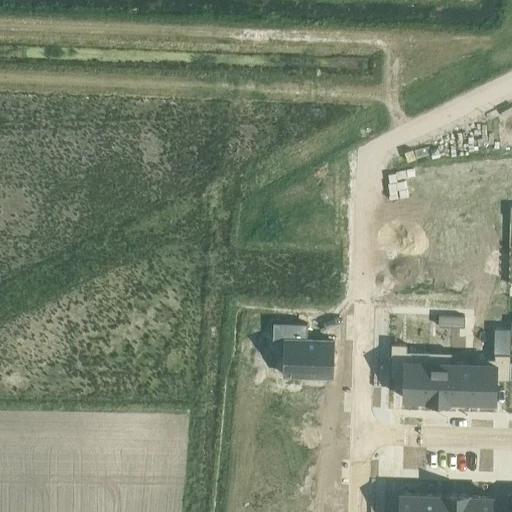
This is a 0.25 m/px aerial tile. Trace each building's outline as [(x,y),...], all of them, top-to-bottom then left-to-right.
[(439,316),(438,326),(452,327),(452,317),(439,316)] [(452,317),(452,327),(465,327),(465,317),(452,317)] [(280,320),(279,337),(283,337),(282,372),(330,373),(331,337),(305,337),(306,321),(280,320)] [(391,343),(390,375),(405,376),(404,397),(426,398),(428,350),(407,350),(407,343),(391,343)] [(428,350),(426,398),(427,398),(427,399),(450,400),(450,399),(448,399),(449,361),(452,361),(452,351),(428,350)] [(471,361),(470,400),(495,400),(495,378),(510,379),(510,353),(495,352),(495,357),(471,356),(471,361)] [(449,361),(448,399),(450,399),(470,400),(471,361),(452,361),(449,361)] [(422,511),(424,493),(401,492),(400,511),(422,511)] [(445,493),(444,511),(466,511),(467,494),(469,494),(469,493),(445,492),(445,493)] [(424,493),(422,511),(444,511),(445,493),(424,493)] [(466,511),(491,511),(492,495),(469,494),(467,494),(466,511)]
